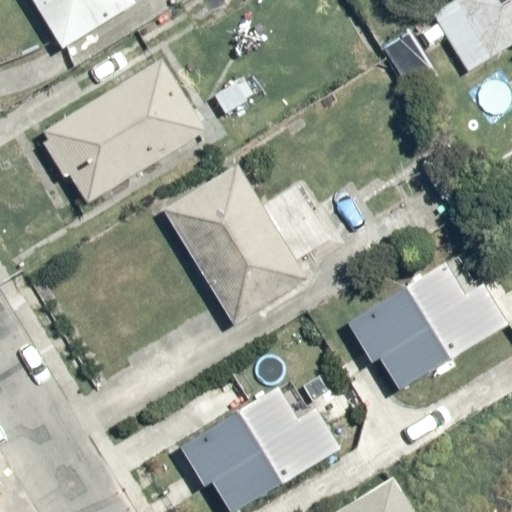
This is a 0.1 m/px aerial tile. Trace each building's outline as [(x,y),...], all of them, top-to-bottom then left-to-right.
[(35,0),(68,52),(142,7),(138,0),(35,0)] [(511,43),(511,0),(449,0),(435,9),(472,68),(511,43)] [(51,135),(93,205),(210,134),(169,63),(51,135)] [(315,282),(245,169),(170,212),(239,327),(315,282)] [(449,265),(347,326),(371,365),(379,360),(399,392),(508,326),(485,288),(468,297),(449,265)] [(278,391),(180,450),(204,491),(212,486),(228,511),(237,511),(340,451),(316,412),(298,423),(278,391)] [(416,511),(397,482),(348,511),(416,511)]
